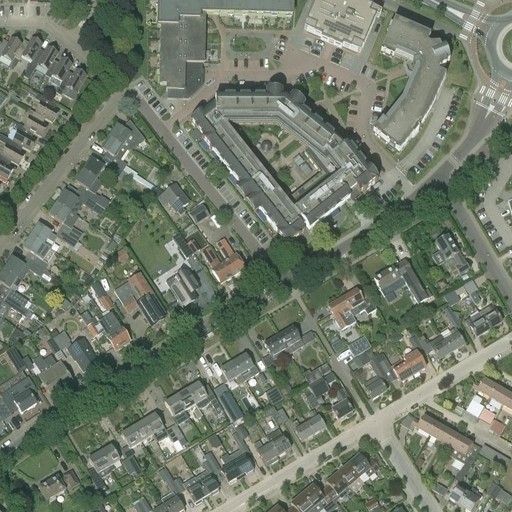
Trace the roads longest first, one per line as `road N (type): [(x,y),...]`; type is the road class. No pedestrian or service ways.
road 1 (tertiary): [(0,463),(26,439),(287,283)]
road 2 (residential): [(287,283),(127,88)]
road 3 (tertiary): [(287,283),(438,179)]
road 4 (residential): [(229,511),(372,425)]
road 5 (residential): [(372,425),(511,341)]
road 6 (residential): [(511,308),(438,179)]
road 7 (residential): [(91,131),(68,121),(10,200),(24,220)]
road 8 (tertiary): [(438,179),(507,74)]
